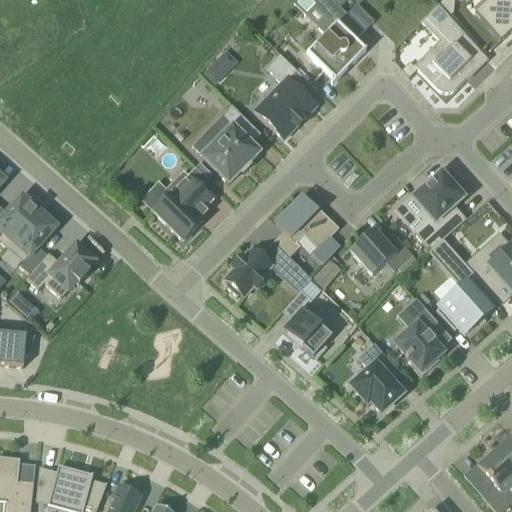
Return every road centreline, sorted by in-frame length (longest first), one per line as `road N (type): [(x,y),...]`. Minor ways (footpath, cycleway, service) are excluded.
road 1 (residential): [(382,489),(174,297)]
road 2 (residential): [(0,408),(109,427),(189,467),(248,511)]
road 3 (residential): [(174,297),(0,134)]
road 4 (residential): [(303,164),(383,90),(419,129),(442,140)]
road 5 (residential): [(174,297),(303,164)]
road 6 (residential): [(303,164),(334,194),(367,200),(415,150),(442,140)]
road 7 (residential): [(382,489),(511,374)]
